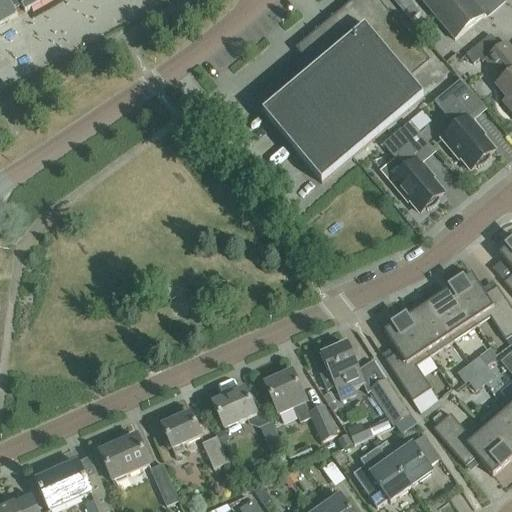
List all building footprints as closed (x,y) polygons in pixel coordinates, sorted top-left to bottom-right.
[(0,0),(0,26),(18,17),(15,12),(22,8),(25,13),(47,0),(0,0)] [(376,0),(354,0),(332,19),(331,17),(314,31),(316,33),(295,51),(301,59),(250,102),(320,185),(424,99),(407,82),(429,63),(376,0)] [(407,0),(391,0),(410,22),(419,14),(407,0)] [(419,0),(455,42),(484,18),(504,0),(419,0)] [(511,53),(504,44),(485,61),(496,73),(503,67),(511,76),(497,88),(507,101),(503,104),(511,114),(511,53)] [(459,75),(465,63),(452,57),(447,69),(459,75)] [(494,153),(475,130),(476,128),(469,121),(483,109),(461,82),(435,105),(456,130),(443,141),(459,161),(461,161),(471,173),(476,168),(478,170),(481,169),(482,169),(483,168),(486,167),(488,165),(489,163),(490,161),(491,160),(489,158),(494,153)] [(410,124),(383,147),(405,173),(391,184),(408,204),(410,204),(420,215),(425,211),(427,213),(428,213),(431,212),(433,211),(435,209),(437,207),(439,204),(440,203),(438,201),(443,196),(425,174),(425,171),(418,163),(433,151),(410,124)] [(326,227),(321,240),(334,245),(339,232),(326,227)] [(511,246),(499,257),(511,272),(511,278),(504,285),(511,294),(511,246)] [(451,291),(476,330),(491,320),(506,343),(511,339),(511,311),(497,290),(485,298),(472,277),(451,291)] [(453,345),(476,330),(451,291),(450,291),(451,292),(428,308),(453,345)] [(430,360),(453,345),(428,308),(406,322),(406,321),(405,322),(430,360)] [(417,369),(430,360),(405,322),(384,335),(398,355),(386,363),(413,405),(421,417),(438,404),(431,393),(432,392),(417,369)] [(354,392),(364,388),(346,347),(321,358),(328,375),(320,378),(327,393),(334,390),(340,404),(356,398),(354,392)] [(469,367),(478,377),(488,369),(480,359),(469,367)] [(465,387),(469,384),(478,377),(469,367),(457,376),(465,387)] [(488,369),(478,377),(485,387),(495,379),(488,369)] [(305,406),(292,375),(264,387),(278,418),(293,412),(299,426),(310,421),(311,421),(321,445),(338,437),(325,407),(309,413),(306,405),(305,406)] [(478,377),(469,384),(476,393),(485,387),(478,377)] [(385,381),(369,392),(387,420),(389,424),(392,428),(393,429),(410,418),(385,381)] [(223,434),(256,419),(244,392),(211,407),(223,434)] [(511,400),(501,409),(511,421),(511,400)] [(511,461),(511,459),(511,421),(501,409),(480,427),(511,462),(511,461)] [(511,462),(480,427),(468,438),(450,417),(446,421),(441,415),(432,421),(438,428),(433,432),(465,469),(476,460),(492,478),(511,462)] [(171,453),(201,440),(191,416),(161,429),(171,453)] [(273,460),(280,456),(285,454),(271,425),(260,430),(273,460)] [(342,452),(353,446),(348,437),(338,442),(342,452)] [(112,485),(150,469),(137,439),(100,455),(112,485)] [(213,472),(227,466),(228,466),(217,439),(202,446),(213,472)] [(390,463),(410,491),(432,476),(428,469),(439,461),(423,439),(412,447),(397,457),(388,443),(383,446),(379,449),(389,463),(390,463)] [(390,463),(389,463),(376,472),(371,464),(354,476),(374,503),(384,496),(390,505),(410,491),(390,463)] [(85,482),(78,465),(36,483),(48,511),(54,511),(91,496),(94,503),(85,508),(86,511),(110,511),(96,477),(85,482)] [(167,509),(179,505),(181,504),(163,466),(150,472),(167,509)] [(288,489),(297,482),(291,473),(282,480),(288,489)] [(351,511),(340,497),(324,508),(314,495),(307,500),(311,507),(309,508),(311,511),(351,511)] [(260,511),(253,501),(239,511),(230,511),(228,508),(218,511),(260,511)]
